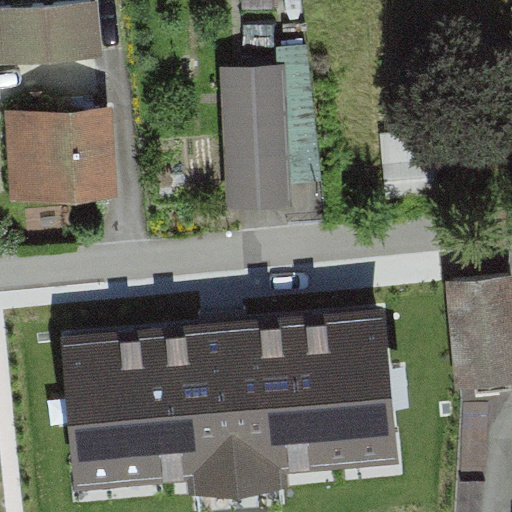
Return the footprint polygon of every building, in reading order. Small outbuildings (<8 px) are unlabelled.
[(96,0),(33,0),(0,4),(0,66),(103,54),(96,0)] [(283,60),(218,63),(225,205),(290,202),(283,60)] [(109,101),(5,109),(11,201),(116,193),(109,101)] [(511,338),(507,269),(446,273),(454,389),(511,385),(511,338)] [(391,458),(378,319),(70,346),(82,485),(391,458)]
